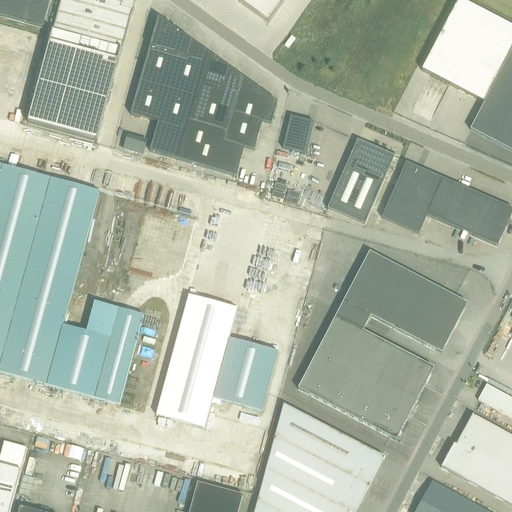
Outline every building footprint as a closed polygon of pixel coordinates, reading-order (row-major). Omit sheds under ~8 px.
[(0,0),(0,16),(43,28),(50,0),(0,0)] [(61,0),(53,32),(28,124),(97,143),(122,51),(132,11),(135,1),(130,0),(61,0)] [(234,0),(269,25),(286,0),(234,0)] [(511,50),(511,27),(459,0),(458,0),(422,71),(484,104),(511,50)] [(178,160),(208,54),(206,52),(205,53),(189,48),(191,41),(158,18),(131,115),(158,123),(150,152),(178,160)] [(511,50),(470,130),(511,152),(511,50)] [(208,54),(178,160),(236,177),(245,148),(254,151),(262,122),(271,124),(277,103),(208,54)] [(19,86),(23,88),(29,70),(24,69),(19,86)] [(0,118),(21,123),(24,109),(0,102),(0,118)] [(314,123),(291,117),(283,149),(306,155),(314,123)] [(394,157),(358,141),(328,209),(364,225),(394,157)] [(427,216),(443,179),(406,164),(382,219),(419,235),(427,216)] [(0,373),(119,406),(144,316),(95,303),(87,333),(63,326),(99,193),(0,165),(0,373)] [(427,216),(498,247),(511,213),(511,209),(443,179),(427,216)] [(138,200),(150,201),(151,191),(139,190),(138,200)] [(371,317),(441,354),(468,304),(370,253),(340,310),(367,324),(371,317)] [(156,416),(205,429),(213,400),(215,400),(229,340),(237,310),(188,297),(156,416)] [(298,390),(396,441),(431,374),(429,366),(363,332),(367,324),(340,310),(298,390)] [(230,340),(215,400),(261,413),(278,353),(230,340)] [(511,419),(511,399),(486,385),(478,401),(511,419)] [(275,438),(369,487),(385,458),(284,405),(275,438)] [(511,506),(511,437),(473,416),(456,446),(454,445),(442,468),(511,506)] [(339,511),(350,511),(355,503),(360,505),(369,487),(275,438),(266,474),(339,511)] [(0,456),(0,511),(9,511),(21,471),(27,448),(4,442),(0,456)] [(339,511),(266,474),(257,507),(268,511),(339,511)] [(238,511),(243,496),(198,484),(189,511),(238,511)] [(483,511),(434,484),(418,511),(483,511)]
